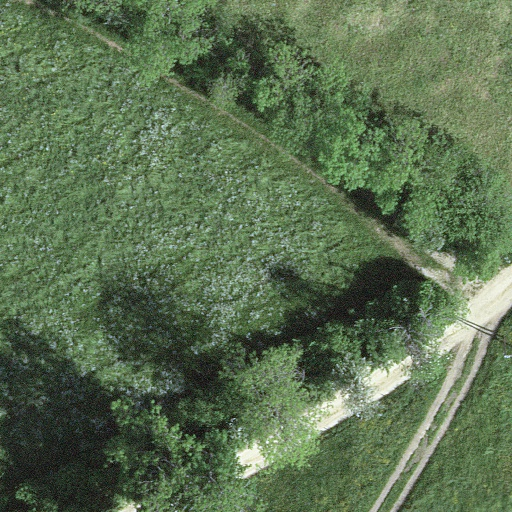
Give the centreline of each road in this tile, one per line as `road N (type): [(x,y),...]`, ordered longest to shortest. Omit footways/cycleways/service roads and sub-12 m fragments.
road 1 (track): [(181,511),(475,330),(511,294)]
road 2 (track): [(475,330),(423,452),(387,511)]
